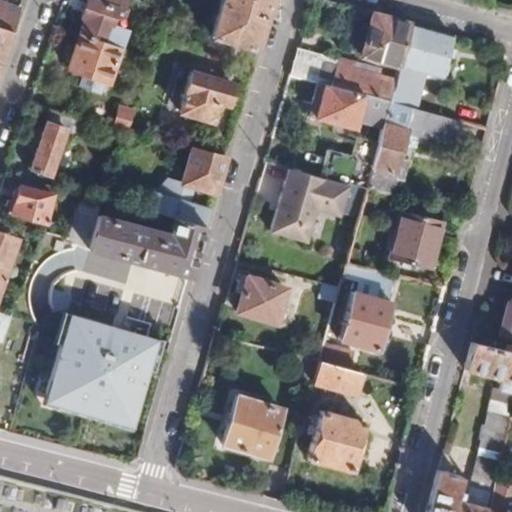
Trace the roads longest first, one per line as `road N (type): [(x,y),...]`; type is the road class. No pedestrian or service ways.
road 1 (residential): [(292,0),(150,491)]
road 2 (residential): [(404,511),(511,120)]
road 3 (residential): [(0,453),(150,491)]
road 4 (residential): [(42,0),(0,120)]
